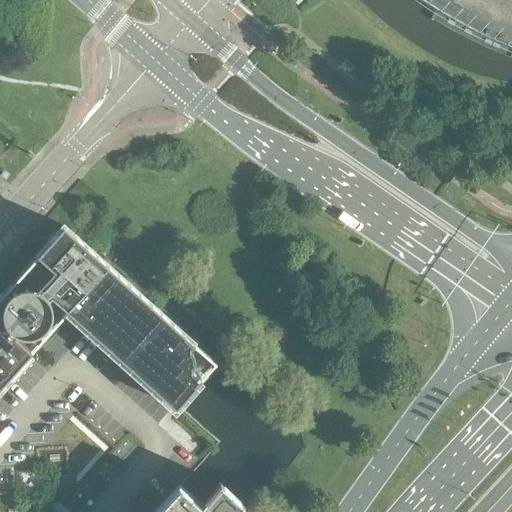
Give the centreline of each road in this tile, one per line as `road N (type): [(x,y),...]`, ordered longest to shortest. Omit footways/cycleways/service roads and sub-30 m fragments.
road 1 (tertiary): [(153,60),(248,141),(499,314)]
road 2 (tertiary): [(511,261),(280,100),(190,20)]
road 3 (secondary): [(499,314),(347,511)]
road 4 (unclassified): [(0,232),(153,60)]
road 5 (secondary): [(419,511),(511,411)]
